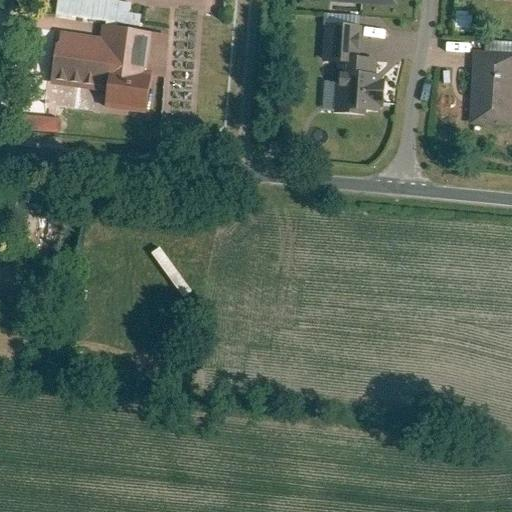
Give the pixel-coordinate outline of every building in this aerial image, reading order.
[(318,0),(318,12),(397,17),(398,0),(318,0)] [(97,42),(56,36),(46,109),(143,121),(148,82),(162,84),(168,40),(98,31),(97,42)] [(361,34),(321,32),(319,88),(335,88),(334,121),(384,123),(386,85),(376,85),(376,67),(360,66),(361,34)] [(511,58),(469,57),(466,132),(511,133),(511,58)] [(55,283),(3,266),(0,275),(0,308),(43,322),(55,283)]
